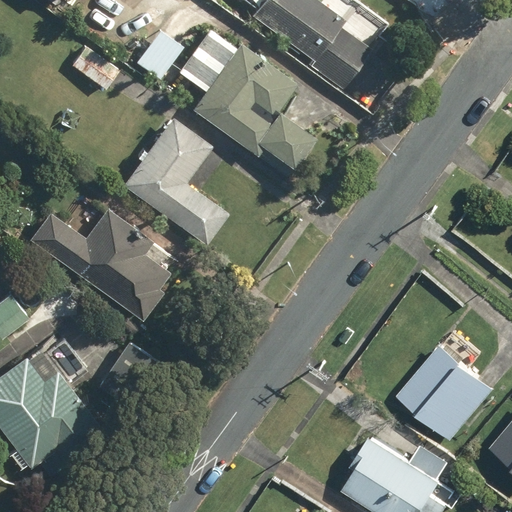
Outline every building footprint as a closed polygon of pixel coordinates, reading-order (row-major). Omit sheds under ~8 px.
[(309,66),(341,89),(371,49),(338,26),(343,20),(315,0),(263,0),(251,16),(313,61),(309,66)] [(183,46),(158,28),(133,62),(158,80),(183,46)] [(191,110),(284,176),(289,169),(291,170),(313,138),(276,113),(294,84),(238,44),(234,49),(208,29),(176,73),(203,91),(191,110)] [(71,66),(105,90),(119,69),(85,46),(71,66)] [(122,186),(205,244),(227,215),(184,183),(210,146),(170,117),(122,186)] [(29,240),(141,321),(161,292),(156,289),(168,273),(142,254),(152,241),(105,208),(83,238),(48,214),(29,240)] [(0,300),(0,336),(24,318),(7,296),(0,300)] [(395,394),(449,437),(491,386),(437,342),(395,394)] [(97,388),(131,410),(161,367),(126,344),(97,388)] [(0,373),(0,432),(28,468),(53,449),(66,466),(103,438),(52,371),(41,380),(23,357),(0,373)] [(511,416),(488,445),(511,465),(511,416)] [(340,487),(380,511),(414,511),(418,506),(427,511),(437,511),(444,502),(426,490),(436,476),(367,432),(349,462),(354,465),(340,487)]
